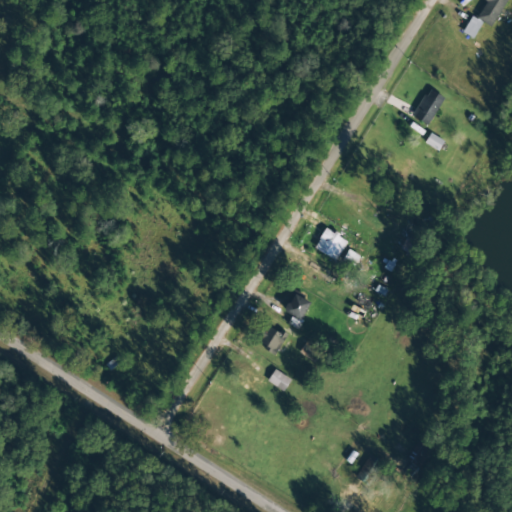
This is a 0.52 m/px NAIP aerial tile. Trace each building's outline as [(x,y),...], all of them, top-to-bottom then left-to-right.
[(505,0),(485,0),(475,19),(492,27),(505,0)] [(473,38),(480,22),(470,17),(462,33),(473,38)] [(411,116),(427,126),(444,99),(428,89),(411,116)] [(424,144),(438,151),(443,141),(429,134),(424,144)] [(347,241),(325,229),(313,249),(335,261),(347,241)] [(300,321),(310,303),(293,294),(283,312),(300,321)] [(371,301),(358,294),(349,311),(362,318),(371,301)] [(285,335),(267,326),(259,344),(277,352),(285,335)] [(298,354),(315,363),(322,350),(305,341),(298,354)] [(250,388),(257,372),(244,366),(236,382),(250,388)] [(266,381),(283,392),(290,380),(274,370),(266,381)] [(430,450),(417,442),(405,460),(418,469),(430,450)] [(354,477),(367,485),(382,463),(369,455),(354,477)]
